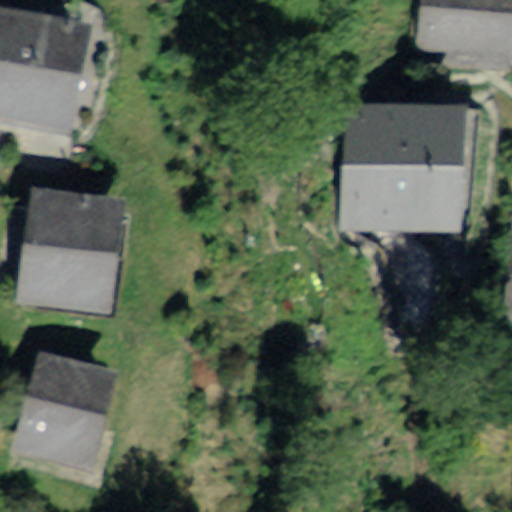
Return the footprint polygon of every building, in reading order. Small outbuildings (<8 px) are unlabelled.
[(511,0),(408,0),(398,75),(508,90),(511,59),(511,0)] [(69,36),(0,23),(0,136),(50,145),(69,36)] [(461,124),(354,116),(345,233),(452,241),(461,124)] [(102,204),(5,192),(0,233),(0,308),(87,320),(102,204)] [(511,218),(500,218),(493,333),(511,333),(511,218)] [(95,385),(11,360),(0,398),(0,456),(68,477),(95,385)]
